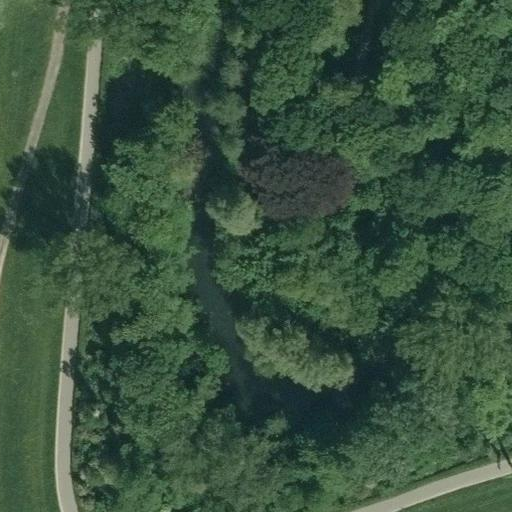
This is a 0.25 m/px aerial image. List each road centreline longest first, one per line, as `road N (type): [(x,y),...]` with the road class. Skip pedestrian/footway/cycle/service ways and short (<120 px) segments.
road 1 (unknown): [(511,415),(304,474),(243,469),(159,428),(137,405),(120,379),(119,324),(130,142),(150,80),(149,0)]
road 2 (unclassified): [(70,511),(68,333),(99,0)]
road 3 (track): [(64,0),(54,67),(0,250)]
road 4 (unclassified): [(511,465),(374,511)]
